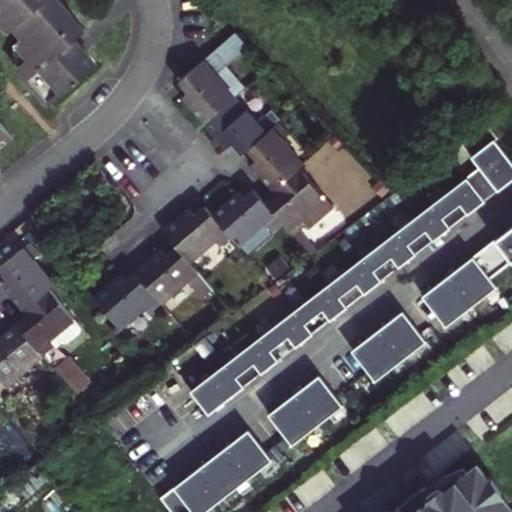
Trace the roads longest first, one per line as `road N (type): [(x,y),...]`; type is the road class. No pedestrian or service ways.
road 1 (residential): [(511,205),(154,479)]
road 2 (residential): [(0,209),(124,102),(153,44),(154,0)]
